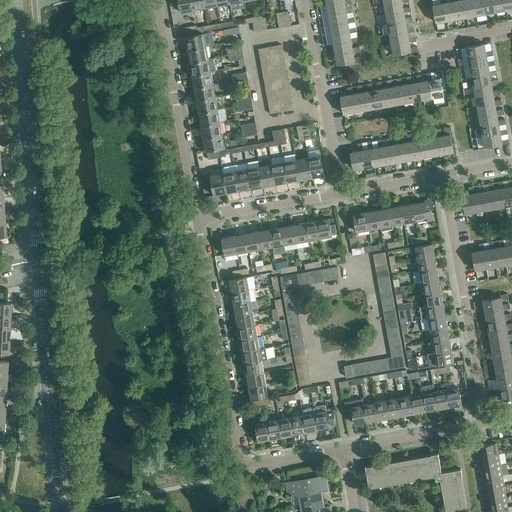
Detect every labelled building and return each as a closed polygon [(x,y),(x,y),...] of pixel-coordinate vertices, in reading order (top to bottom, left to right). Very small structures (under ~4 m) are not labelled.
[(194,10),(191,0),(179,0),(181,12),(194,10)] [(204,0),(191,0),(194,10),(206,8),(204,0)] [(443,2),(446,2),(445,0),(440,0),(441,3),(434,4),(433,4),(437,23),(438,22),(447,21),(443,2)] [(450,0),(451,1),(446,2),(443,2),(447,21),(457,19),(453,1),(456,0),(455,0),(450,0)] [(456,0),(453,1),(457,19),(466,17),(463,0),(456,0)] [(463,0),(466,17),(476,15),(473,0),(463,0)] [(473,0),(476,15),(486,13),(483,0),(473,0)] [(483,0),(486,13),(496,12),(494,0),(483,0)] [(494,0),(496,12),(506,10),(504,0),(494,0)] [(326,4),(328,14),(346,11),(347,13),(353,12),(353,7),(346,8),(345,3),(344,1),(326,4)] [(384,4),(386,14),(404,11),(404,13),(411,11),(410,7),(404,8),(403,3),(402,1),(384,4)] [(288,11),(282,12),(285,26),(291,25),(288,11)] [(328,14),(330,24),(348,21),(348,23),(355,21),(354,17),(347,18),(347,13),(346,11),(328,14)] [(386,14),(388,24),(406,21),(406,22),(413,21),(412,17),(405,18),(404,13),(404,11),(386,14)] [(285,26),(282,12),(276,13),(279,27),(285,26)] [(264,15),(258,16),(261,31),(267,30),(264,15)] [(258,16),(246,18),(247,23),(253,22),(255,32),(261,31),(258,16)] [(330,24),(331,34),(350,31),(350,32),(357,31),(356,27),(349,28),(348,23),(348,21),(330,24)] [(388,24),(390,34),(408,31),(408,32),(415,31),(414,26),(407,28),(406,22),(406,21),(388,24)] [(185,27),(186,36),(198,34),(197,27),(197,25),(185,27)] [(209,25),(197,27),(198,34),(204,33),(204,31),(210,29),(209,25)] [(224,29),(225,35),(240,33),(239,27),(224,29)] [(331,34),(333,44),(352,41),(352,42),(359,41),(358,36),(351,38),(350,32),(350,31),(331,34)] [(390,34),(391,44),(409,40),(410,42),(417,41),(416,36),(409,37),(408,32),(408,31),(390,34)] [(185,36),(187,49),(207,46),(205,33),(204,33),(198,34),(186,36),(185,36)] [(409,40),(391,44),(393,52),(393,54),(411,50),(411,52),(418,51),(418,46),(411,47),(410,42),(409,40)] [(333,44),(335,54),(353,51),(354,52),(361,51),(360,46),(353,48),(352,42),(352,41),(333,44)] [(466,47),(468,57),(486,53),(487,56),(494,55),(493,50),(486,51),(485,43),(466,47)] [(282,44),(270,46),(271,52),(283,50),(282,44)] [(187,49),(190,62),(209,58),(207,46),(187,49)] [(228,49),(229,55),(243,52),(242,46),(228,49)] [(271,52),(272,58),(284,56),(283,50),(271,52)] [(353,51),(335,54),(337,64),(355,61),(355,62),(362,61),(361,56),(355,57),(354,52),(353,51)] [(243,52),(229,55),(230,61),(238,59),(239,66),(246,65),(243,52)] [(259,54),(261,60),(272,58),(271,52),(259,54)] [(468,57),(470,67),(488,63),(489,66),(495,65),(495,60),(488,61),(487,56),(486,53),(468,57)] [(272,58),(273,64),(285,62),(284,56),(272,58)] [(190,62),(192,74),(211,71),(209,58),(190,62)] [(261,60),(262,66),(273,64),(272,58),(261,60)] [(273,64),(275,70),(286,68),(285,62),(273,64)] [(470,67),(472,77),(490,73),(490,76),(497,74),(496,70),(489,71),(489,66),(488,63),(470,67)] [(262,66),(263,72),(275,70),(273,64),(262,66)] [(275,70),(276,76),(287,74),(286,68),(275,70)] [(263,72),(264,78),(276,76),(275,70),(263,72)] [(437,78),(432,79),(430,79),(434,98),(444,96),(440,78),(442,77),(441,70),(436,71),(437,78)] [(192,74),(194,87),(214,84),(211,71),(192,74)] [(232,74),(233,80),(248,77),(247,71),(232,74)] [(427,80),(422,81),(420,81),(424,99),(434,98),(430,79),(432,79),(431,72),(426,73),(427,80)] [(472,77),(473,87),(492,83),(492,85),(499,84),(498,79),(491,81),(490,76),(490,73),(472,77)] [(417,82),(412,83),(410,83),(414,101),(424,99),(420,81),(422,81),(421,74),(416,75),(417,82)] [(264,78),(265,84),(277,82),(276,76),(264,78)] [(408,83),(402,84),(401,85),(404,103),(414,101),(410,83),(412,83),(411,76),(406,76),(408,83)] [(248,77),(233,80),(234,86),(249,83),(248,77)] [(398,85),(393,86),(391,86),(394,105),(404,103),(401,85),(402,84),(401,77),(396,78),(398,85)] [(388,87),(383,88),(381,88),(384,107),(394,105),(391,86),(393,86),(391,79),(387,80),(388,87)] [(378,89),(373,90),(371,90),(374,108),(384,107),(381,88),(383,88),(381,81),(377,82),(378,89)] [(265,84),(266,90),(278,88),(277,82),(265,84)] [(368,90),(363,91),(361,92),(364,110),(374,108),(371,90),(373,90),(372,83),(367,84),(368,90)] [(473,87),(475,97),(493,93),(494,95),(501,94),(500,89),(493,91),(492,85),(492,83),(473,87)] [(194,87),(197,100),(216,96),(214,84),(194,87)] [(358,92),(353,93),(351,94),(354,112),(364,110),(361,92),(363,91),(362,85),(357,85),(358,92)] [(351,94),(353,93),(352,86),(347,87),(349,94),(341,95),(344,114),(354,112),(351,94)] [(266,90),(267,96),(279,94),(278,88),(266,90)] [(475,97),(477,106),(495,103),(496,105),(503,104),(502,99),(495,100),(494,95),(493,93),(475,97)] [(267,96),(268,102),(280,100),(279,94),(267,96)] [(197,100),(199,112),(218,109),(216,96),(197,100)] [(237,99),(238,105),(252,103),(251,97),(237,99)] [(268,102),(269,108),(281,105),(280,100),(268,102)] [(252,103),(238,105),(239,111),(253,109),(252,103)] [(477,106),(479,116),(497,113),(497,115),(504,114),(503,109),(497,110),(496,105),(495,103),(477,106)] [(281,105),(269,108),(270,114),(282,111),(281,105)] [(199,112),(201,125),(221,122),(218,109),(199,112)] [(479,116),(481,126),(499,123),(499,125),(506,124),(505,119),(498,120),(497,115),(497,113),(479,116)] [(201,125),(203,138),(223,134),(221,122),(201,125)] [(241,125),(242,130),(257,128),(256,122),(241,125)] [(481,126),(482,136),(501,133),(501,135),(508,133),(507,129),(500,130),(499,125),(499,123),(481,126)] [(309,124),(303,125),(305,140),(311,139),(309,124)] [(305,140),(303,125),(297,126),(299,141),(305,140)] [(447,134),(442,135),(440,135),(444,154),(454,152),(450,134),(452,134),(451,126),(446,127),(447,134)] [(257,128),(242,130),(243,137),(258,134),(257,128)] [(284,128),(278,129),(281,144),(287,143),(284,128)] [(437,136),(432,137),(431,137),(434,156),(444,154),(440,135),(442,135),(441,128),(436,129),(437,136)] [(274,140),(268,142),(269,146),(281,144),(278,129),(272,130),(274,140)] [(427,138),(422,139),(421,139),(424,157),(434,156),(431,137),(432,137),(431,130),(426,131),(427,138)] [(418,140),(412,140),(411,141),(414,159),(424,157),(421,139),(422,139),(421,132),(416,133),(418,140)] [(501,133),(482,136),(484,146),(502,143),(503,145),(510,143),(509,139),(502,140),(501,135),(501,133)] [(219,148),(225,147),(223,134),(203,138),(206,150),(207,150),(219,148)] [(408,141),(403,142),(401,143),(404,161),(414,159),(411,141),(412,140),(411,134),(407,134),(408,141)] [(398,143),(393,144),(391,144),(394,163),(404,161),(401,143),(403,142),(401,135),(397,136),(398,143)] [(388,145),(383,146),(381,146),(384,164),(394,163),(391,144),(393,144),(392,137),(387,138),(388,145)] [(378,147),(373,148),(371,148),(374,166),(384,164),(381,146),(383,146),(382,139),(377,140),(378,147)] [(368,148),(363,149),(361,150),(364,168),(374,166),(371,148),(373,148),(372,141),(367,142),(368,148)] [(361,150),(363,149),(362,142),(357,143),(359,150),(351,151),(354,170),(364,168),(361,150)] [(225,147),(219,148),(220,155),(232,153),(231,148),(225,149),(225,147)] [(219,148),(207,150),(208,159),(220,157),(220,155),(219,148)] [(321,155),(309,157),(312,178),(325,175),(321,155)] [(309,157),(296,159),(300,180),(312,178),(309,157)] [(296,159),(284,161),(288,182),(300,180),(296,159)] [(284,161),(272,164),(276,184),(288,182),(284,161)] [(272,164),(260,166),(263,186),(276,184),(272,164)] [(260,166),(247,168),(251,189),(263,186),(260,166)] [(247,168),(235,170),(239,191),(251,189),(247,168)] [(235,170),(223,172),(227,193),(239,191),(235,170)] [(227,193),(223,172),(211,175),(214,195),(227,193)] [(509,187),(504,188),(502,188),(505,206),(511,205),(511,179),(508,180),(509,187)] [(499,188),(494,189),(492,190),(495,208),(505,206),(502,188),(504,188),(503,181),(498,182),(499,188)] [(490,190),(484,191),(482,192),(486,210),(495,208),(492,190),(494,189),(493,182),(488,183),(490,190)] [(480,192),(475,193),(472,193),(476,212),(486,210),(482,192),(484,191),(483,184),(478,185),(480,192)] [(472,193),(475,193),(473,186),(469,187),(470,194),(462,195),(466,213),(476,212),(472,193)] [(425,201),(413,203),(416,220),(426,219),(428,218),(427,211),(425,201)] [(413,203),(402,205),(405,223),(416,220),(413,203)] [(402,205),(390,207),(393,225),(405,223),(402,205)] [(390,207),(378,210),(381,227),(393,225),(390,207)] [(378,210),(366,212),(369,229),(381,227),(378,210)] [(369,229),(366,212),(354,214),(357,231),(369,229)] [(329,218),(317,221),(320,238),(332,236),(332,235),(330,225),(329,218)] [(317,221),(305,223),(308,240),(320,238),(317,221)] [(305,223),(293,225),(296,242),(308,240),(305,223)] [(293,225),(281,227),(285,244),(296,242),(293,225)] [(281,227),(270,229),(273,246),(285,244),(281,227)] [(270,229),(258,231),(261,248),(273,246),(270,229)] [(258,231),(246,233),(249,251),(261,248),(258,231)] [(246,233),(234,236),(237,253),(249,251),(246,233)] [(237,253),(234,236),(222,238),(225,255),(237,253)] [(510,245),(505,246),(502,246),(506,265),(511,263),(511,237),(508,238),(510,245)] [(500,247),(495,248),(492,248),(496,266),(506,265),(502,246),(505,246),(503,239),(499,240),(500,247)] [(490,249),(485,249),(482,250),(486,268),(496,266),(492,248),(495,248),(493,241),(489,242),(490,249)] [(416,246),(418,258),(435,255),(433,243),(416,246)] [(482,250),(485,249),(484,243),(479,243),(480,250),(472,251),(476,270),(486,268),(482,250)] [(373,254),(374,260),(386,258),(385,252),(373,254)] [(418,258),(420,270),(437,267),(435,255),(418,258)] [(420,270),(422,282),(439,279),(437,267),(420,270)] [(282,288),(294,286),(300,285),(298,273),(280,277),(282,288)] [(230,280),(232,292),(249,289),(247,277),(230,280)] [(422,282),(424,294),(441,291),(439,279),(422,282)] [(232,292),(234,304),(251,300),(249,289),(232,292)] [(424,294),(426,306),(443,303),(441,291),(424,294)] [(483,300),(485,310),(503,306),(503,305),(502,299),(509,298),(508,293),(500,295),(501,297),(483,300)] [(234,304),(236,315),(253,312),(259,311),(257,300),(251,300),(234,304)] [(0,302),(0,314),(10,315),(10,310),(12,311),(13,304),(11,304),(11,303),(0,302)] [(426,306),(428,318),(446,315),(443,303),(426,306)] [(485,310),(486,320),(505,316),(504,314),(504,309),(510,308),(510,303),(503,305),(503,306),(485,310)] [(236,315),(238,327),(255,324),(253,312),(236,315)] [(486,320),(488,330),(507,326),(506,324),(505,319),(511,317),(511,316),(511,313),(504,314),(505,316),(486,320)] [(0,314),(0,327),(9,328),(10,315),(0,314)] [(428,318),(431,330),(448,326),(446,315),(428,318)] [(488,330),(490,340),(508,336),(508,334),(507,329),(511,328),(511,323),(506,324),(507,326),(488,330)] [(238,327),(240,339),(258,336),(255,324),(238,327)] [(431,330),(433,341),(450,338),(448,326),(431,330)] [(0,327),(0,340),(9,341),(9,328),(0,327)] [(490,340),(492,350),(510,346),(510,344),(509,339),(511,338),(511,333),(508,334),(508,336),(490,340)] [(240,339),(243,351),(260,348),(258,336),(240,339)] [(433,341),(435,353),(452,350),(450,338),(433,341)] [(9,341),(0,340),(0,352),(8,353),(9,341)] [(492,350),(494,359),(511,356),(511,354),(511,349),(511,348),(511,343),(510,344),(510,346),(492,350)] [(243,351),(245,363),(262,360),(260,348),(243,351)] [(452,350),(435,353),(437,365),(454,362),(452,350)] [(494,359),(495,369),(511,366),(511,353),(511,354),(511,356),(494,359)] [(392,357),(386,358),(388,370),(406,366),(403,355),(392,357)] [(386,358),(380,359),(382,371),(388,370),(386,358)] [(380,359),(374,360),(376,372),(382,371),(380,359)] [(245,363),(247,375),(264,372),(262,360),(245,363)] [(374,360),(368,361),(370,373),(376,372),(374,360)] [(368,361),(362,362),(364,374),(370,373),(368,361)] [(362,362),(356,363),(358,375),(364,374),(362,362)] [(356,363),(350,364),(353,376),(358,375),(356,363)] [(353,376),(350,364),(344,365),(346,377),(353,376)] [(511,366),(495,369),(497,379),(511,376),(511,366)] [(247,375),(249,387),(266,384),(264,372),(247,375)] [(372,381),(371,376),(363,377),(364,383),(366,382),(367,384),(368,384),(369,389),(370,391),(372,391),(372,388),(373,388),(372,381)] [(511,376),(497,379),(499,389),(511,386),(511,376)] [(266,384),(249,387),(251,399),(268,395),(266,384)] [(511,386),(499,389),(501,399),(511,397),(511,386)] [(459,387),(446,389),(450,406),(462,404),(459,387)] [(471,401),(469,392),(462,393),(461,387),(460,387),(464,403),(471,401)] [(446,389),(435,391),(438,409),(450,406),(446,389)] [(435,391),(423,394),(426,411),(438,409),(435,391)] [(423,394),(411,396),(414,413),(426,411),(423,394)] [(411,396),(399,398),(402,415),(414,413),(411,396)] [(367,421),(364,404),(363,398),(345,401),(348,419),(354,418),(355,423),(367,421)] [(399,398),(387,400),(391,417),(402,415),(399,398)] [(387,400),(376,402),(379,419),(391,417),(387,400)] [(376,402),(364,404),(367,421),(379,419),(376,402)] [(326,405),(314,407),(318,430),(330,428),(330,426),(336,425),(333,407),(327,408),(326,405)] [(302,409),(303,415),(306,432),(318,430),(314,407),(302,409)] [(303,415),(291,417),(294,434),(306,432),(303,415)] [(291,417),(279,419),(282,437),(294,434),(291,417)] [(279,419),(267,421),(271,439),(282,437),(279,419)] [(256,424),(258,435),(259,441),(271,439),(267,421),(256,423),(256,424)] [(477,457),(483,456),(499,453),(497,442),(481,445),(482,451),(476,452),(477,457)] [(465,511),(459,476),(462,475),(461,468),(442,472),(438,453),(431,454),(432,457),(367,469),(367,468),(366,469),(369,486),(372,486),(377,485),(377,483),(382,482),(382,486),(383,485),(383,484),(390,482),(390,481),(395,480),(396,483),(396,481),(404,480),(403,478),(408,478),(409,481),(409,479),(417,477),(417,476),(421,475),(422,478),(423,478),(422,476),(430,475),(430,474),(435,473),(436,480),(443,479),(444,484),(443,484),(444,492),(442,492),(446,492),(446,497),(445,497),(446,505),(445,505),(445,506),(448,505),(449,510),(447,510),(447,511),(465,511)] [(479,468),(485,467),(500,464),(499,453),(483,456),(484,461),(478,462),(479,468)] [(486,477),(502,474),(508,473),(506,463),(500,464),(485,467),(486,472),(480,473),(481,478),(486,477)] [(483,489),(488,488),(504,485),(502,474),(486,477),(487,483),(482,484),(483,489)] [(323,498),(321,498),(320,490),(328,489),(328,491),(329,491),(326,475),(286,482),(289,498),(289,496),(299,494),(302,511),(332,511),(331,506),(324,507),(323,498)] [(485,500),(490,499),(506,496),(504,485),(488,488),(489,493),(484,494),(485,500)] [(487,510),(492,509),(508,506),(506,496),(490,499),(491,504),(486,505),(487,510)]
